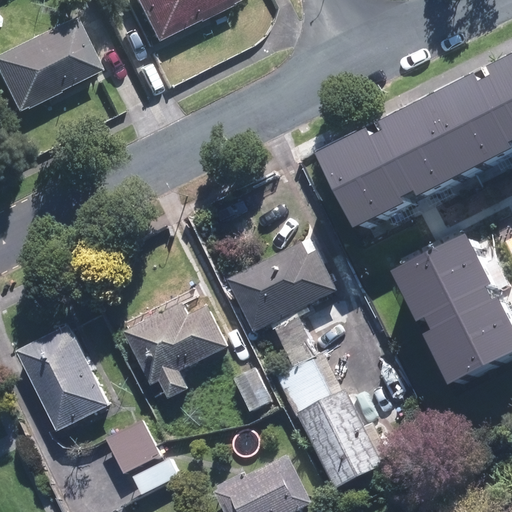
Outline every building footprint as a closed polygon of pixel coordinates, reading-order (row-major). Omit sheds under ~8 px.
[(128,0),(150,46),(236,5),(233,0),(128,0)] [(0,80),(15,110),(99,68),(73,15),(0,51),(0,80)] [(511,65),(334,151),(374,233),(511,166),(511,65)] [(408,272),(464,381),(511,356),(511,288),(484,233),(408,272)] [(256,331),(340,289),(320,249),(312,253),(306,240),(230,278),(256,331)] [(192,316),(185,302),(127,331),(153,384),(162,379),(171,397),(190,387),(181,370),(231,346),(211,305),(192,316)] [(71,324),(20,350),(60,430),(113,404),(71,324)] [(337,489),(385,464),(347,389),(335,395),(318,364),(282,382),(337,489)] [(237,377),(253,410),(275,399),(259,366),(237,377)] [(127,473),(165,454),(148,419),(111,437),(127,473)] [(491,454),(507,446),(502,437),(487,445),(491,454)] [(294,511),(315,502),(291,454),(244,477),(243,473),(221,483),(223,488),(218,491),(228,511),(294,511)] [(145,494),(182,474),(173,456),(136,476),(145,494)]
